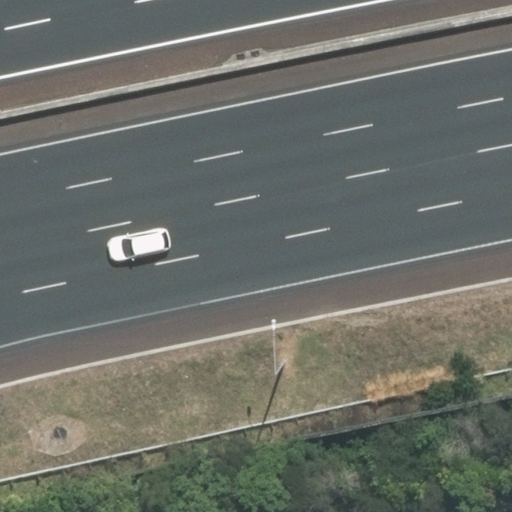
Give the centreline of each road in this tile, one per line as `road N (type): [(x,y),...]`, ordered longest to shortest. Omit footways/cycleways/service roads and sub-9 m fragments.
road 1 (motorway): [(511,96),(0,200)]
road 2 (motorway): [(0,29),(160,0)]
